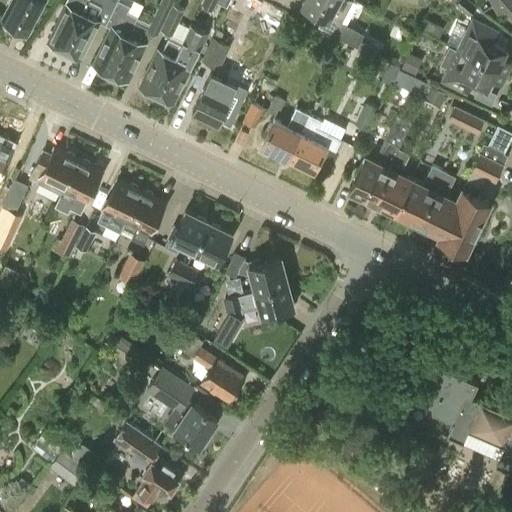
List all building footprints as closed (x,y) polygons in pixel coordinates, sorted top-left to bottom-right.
[(17,25),(28,30),(37,13),(43,0),(12,0),(3,17),(7,19),(6,22),(16,27),(17,25)] [(51,44),(64,50),(87,0),(72,0),(70,4),(66,2),(48,39),(51,41),(51,44)] [(100,4),(92,0),(87,0),(64,50),(73,55),(77,53),(80,55),(98,18),(94,16),(100,4)] [(111,70),(137,16),(125,11),(127,6),(126,4),(119,0),(116,0),(105,23),(112,27),(94,62),(111,70)] [(158,0),(149,22),(137,16),(111,70),(126,77),(144,41),(157,33),(159,29),(172,3),(173,0),(158,0)] [(340,23),(352,1),(349,0),(302,0),(300,5),(335,23),(329,33),(355,48),(362,35),(340,23)] [(457,0),(454,4),(468,16),(475,7),(466,0),(457,0)] [(511,0),(490,0),(497,12),(508,7),(511,14),(511,0)] [(184,9),(172,3),(159,29),(172,35),(184,9)] [(445,26),(427,17),(422,28),(440,37),(445,26)] [(497,29),(472,18),(458,48),(461,50),(461,49),(508,71),(511,62),(511,60),(503,56),(507,46),(493,40),(497,29)] [(190,22),(180,43),(155,95),(165,100),(168,98),(171,100),(189,63),(192,65),(208,31),(190,22)] [(201,60),(219,68),(230,45),(213,36),(201,60)] [(143,90),(155,95),(180,43),(168,37),(162,50),(158,48),(140,84),(143,86),(143,90)] [(367,51),(377,55),(381,46),(371,42),(367,51)] [(399,62),(413,69),(420,55),(406,48),(399,62)] [(461,49),(461,50),(454,65),(450,63),(442,79),(467,90),(472,80),(488,87),(493,78),(503,82),(508,71),(461,49)] [(213,122),(214,121),(218,122),(219,119),(230,97),(220,92),(224,83),(208,76),(204,85),(203,85),(192,110),(205,116),(204,118),(213,122)] [(418,90),(424,93),(429,82),(423,79),(418,90)] [(424,100),(439,107),(445,94),(431,87),(424,100)] [(266,109),(277,114),(284,99),(274,94),(266,109)] [(378,107),(365,101),(355,123),(367,129),(378,107)] [(250,102),(242,119),(255,125),(263,109),(263,108),(250,102)] [(447,118),(464,126),(471,112),(454,104),(447,118)] [(254,140),(287,156),(309,113),(296,107),(287,124),(266,114),(254,140)] [(365,154),(349,187),(373,198),(398,147),(400,146),(411,122),(410,122),(414,114),(402,108),(399,116),(396,115),(374,159),(365,154)] [(484,118),(471,112),(464,126),(477,132),(484,118)] [(314,169),(326,144),(313,137),(322,119),(309,113),(287,156),(314,169)] [(505,148),(511,133),(511,128),(498,122),(490,141),(505,148)] [(0,169),(11,147),(0,141),(0,169)] [(480,153),(456,200),(440,231),(439,236),(466,249),(489,201),(476,195),(486,175),(495,179),(507,155),(484,144),(480,153)] [(382,207),(394,213),(411,177),(400,172),(410,152),(399,147),(400,146),(398,147),(373,198),(384,204),(382,207)] [(64,185),(64,186),(79,156),(68,150),(65,152),(54,147),(51,154),(42,149),(29,176),(61,191),(64,185)] [(90,165),(89,161),(79,156),(64,186),(75,191),(68,205),(81,211),(101,170),(90,165)] [(423,183),(411,177),(394,213),(405,219),(407,215),(418,221),(443,169),(432,164),(423,183)] [(443,169),(418,221),(440,231),(456,200),(445,195),(454,175),(443,169)] [(28,184),(15,178),(2,205),(0,209),(0,224),(7,228),(28,184)] [(118,178),(98,220),(120,231),(142,187),(132,182),(129,184),(118,178)] [(153,196),(153,192),(142,187),(120,231),(128,218),(138,223),(132,237),(144,242),(164,201),(153,196)] [(182,242),(195,248),(209,220),(185,208),(177,225),(174,223),(169,235),(169,236),(165,245),(178,251),(182,242)] [(68,257),(74,245),(84,225),(71,218),(61,240),(56,237),(50,248),(68,257)] [(232,231),(209,220),(195,248),(221,261),(227,249),(224,248),(232,231)] [(96,231),(84,225),(74,245),(86,251),(96,231)] [(117,275),(132,283),(144,259),(129,251),(117,275)] [(225,272),(234,276),(236,276),(246,256),(235,251),(225,272)] [(261,256),(248,260),(251,273),(255,289),(287,281),(280,255),(262,260),(261,256)] [(168,273),(179,280),(187,263),(176,257),(168,273)] [(198,269),(187,263),(179,280),(190,285),(198,269)] [(17,272),(5,265),(0,274),(0,283),(7,288),(17,272)] [(276,310),(293,305),(287,281),(255,289),(225,297),(228,310),(241,306),(242,310),(260,306),(263,317),(277,313),(276,310)] [(184,313),(179,319),(193,329),(205,311),(197,306),(190,317),(184,313)] [(220,327),(213,339),(227,347),(234,335),(220,327)] [(194,334),(183,350),(192,355),(199,345),(203,340),(194,334)] [(199,345),(192,355),(208,366),(200,378),(230,397),(244,374),(199,345)] [(162,362),(146,386),(178,408),(195,383),(162,362)] [(511,414),(472,396),(478,382),(445,367),(429,402),(426,410),(453,422),(447,436),(463,443),(468,431),(504,447),(496,467),(511,473),(511,414)] [(199,445),(217,417),(193,402),(175,429),(199,445)] [(126,420),(113,438),(133,451),(138,454),(135,457),(147,465),(141,475),(142,476),(135,487),(153,499),(160,488),(167,493),(181,472),(164,460),(165,459),(155,452),(161,444),(126,420)] [(31,448),(50,462),(62,446),(42,432),(31,448)] [(87,465),(62,446),(50,462),(51,463),(49,466),(74,484),(87,465)] [(16,479),(1,500),(12,509),(27,488),(16,479)] [(123,511),(111,503),(105,511),(123,511)] [(150,511),(137,503),(131,511),(150,511)]
